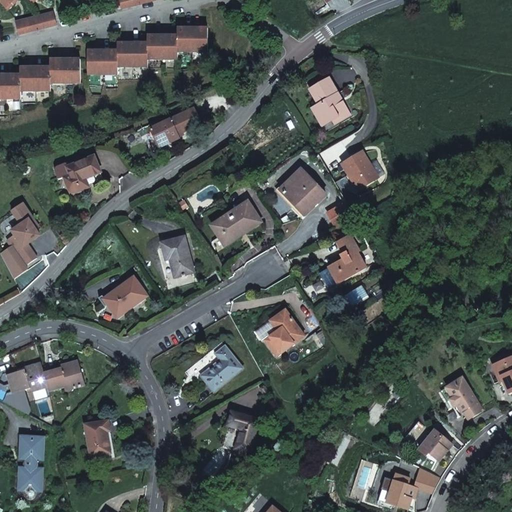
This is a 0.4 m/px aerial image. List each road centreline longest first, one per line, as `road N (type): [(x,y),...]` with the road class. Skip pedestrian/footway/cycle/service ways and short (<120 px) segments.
road 1 (unclassified): [(299,49),(74,256),(0,312)]
road 2 (residential): [(0,47),(198,0)]
road 3 (residential): [(131,355),(156,395),(163,431),(156,511)]
road 4 (residential): [(131,355),(250,282),(261,263)]
road 5 (residential): [(0,346),(39,329),(76,328),(131,355)]
